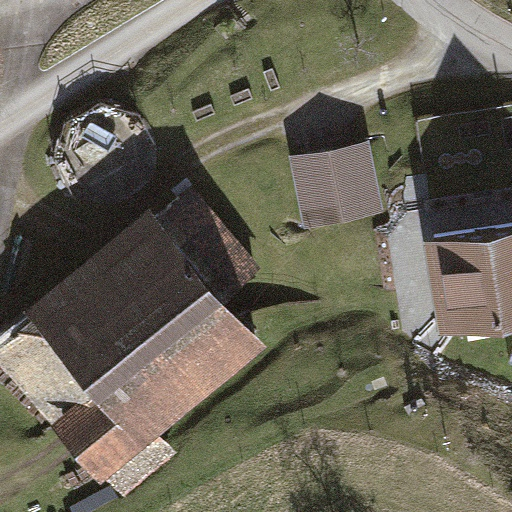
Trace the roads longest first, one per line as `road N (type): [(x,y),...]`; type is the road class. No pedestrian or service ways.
road 1 (track): [(0,213),(28,235),(82,237),(185,166),(489,52)]
road 2 (track): [(0,135),(210,0)]
road 3 (track): [(38,0),(0,211)]
